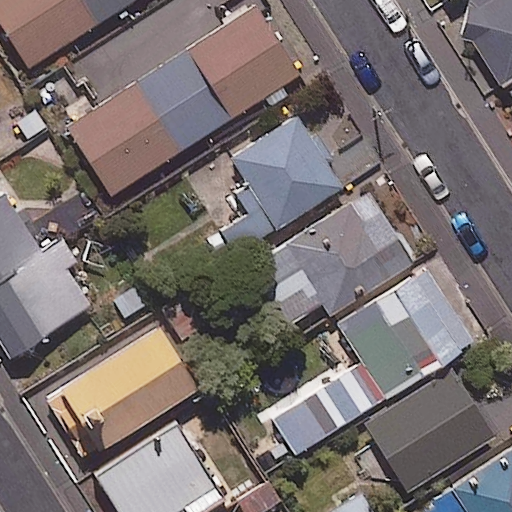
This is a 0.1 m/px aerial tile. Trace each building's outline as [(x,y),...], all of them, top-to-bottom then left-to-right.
[(125,0),(0,0),(0,26),(24,65),(125,0)] [(511,0),(468,0),(453,9),(494,79),(511,68),(511,0)] [(298,70),(255,3),(65,125),(108,192),(298,70)] [(0,110),(0,155),(46,128),(26,95),(0,110)] [(340,181),(293,110),(228,153),(249,185),(212,209),(238,248),(340,181)] [(0,271),(43,246),(7,186),(0,189),(0,271)] [(411,257),(366,186),(272,246),(284,264),(260,280),(286,321),(319,299),(326,310),(411,257)] [(43,246),(0,271),(0,347),(4,355),(89,305),(51,241),(43,246)] [(470,336),(423,262),(335,319),(359,357),(270,414),(293,450),(470,336)] [(194,383),(154,320),(43,391),(82,453),(194,383)] [(492,432),(450,365),(363,418),(405,486),(492,432)] [(191,511),(221,493),(172,417),(94,467),(122,511),(164,511),(182,500),(189,511),(191,511)] [(511,511),(511,442),(408,511),(511,511)] [(228,498),(237,511),(257,511),(274,502),(259,478),(228,498)] [(372,511),(358,488),(324,509),(326,511),(372,511)]
